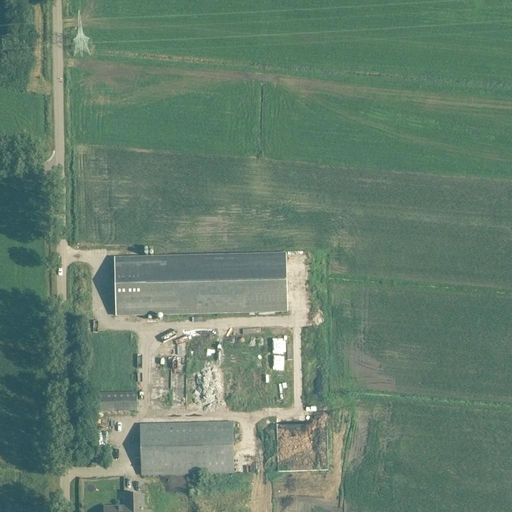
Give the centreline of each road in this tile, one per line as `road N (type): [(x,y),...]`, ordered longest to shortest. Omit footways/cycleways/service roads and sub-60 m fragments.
road 1 (unclassified): [(68,511),(60,170)]
road 2 (unclassified): [(60,170),(56,0)]
